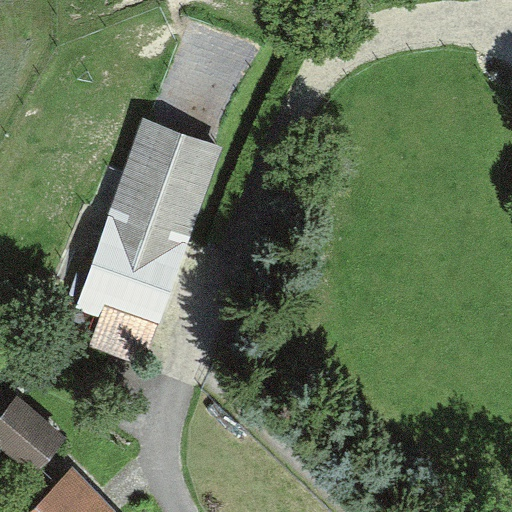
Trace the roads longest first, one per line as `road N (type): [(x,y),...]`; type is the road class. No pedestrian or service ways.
road 1 (track): [(186,511),(167,476),(163,419),(310,87),(381,39),(453,25),(511,28)]
road 2 (track): [(188,357),(355,511)]
